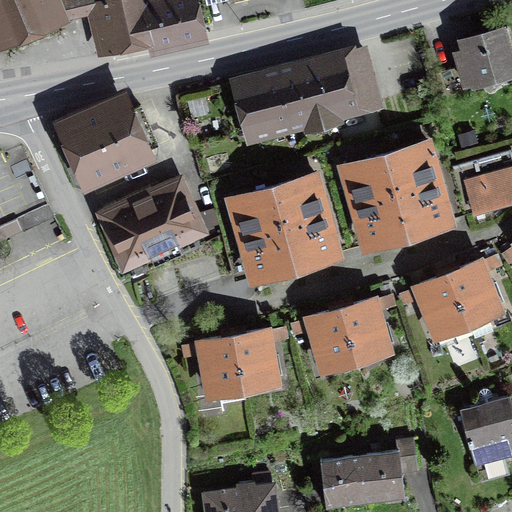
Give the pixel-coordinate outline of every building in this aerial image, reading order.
[(0,0),(0,51),(66,25),(68,28),(96,21),(90,0),(0,0)] [(90,0),(96,21),(97,27),(104,54),(152,42),(142,0),(90,0)] [(142,0),(152,42),(154,48),(206,36),(199,6),(197,0),(142,0)] [(465,92),(511,79),(511,61),(504,28),(452,41),(465,92)] [(226,86),(244,149),(382,108),(364,46),(226,86)] [(52,129),(80,194),(150,164),(122,99),(52,129)] [(365,250),(453,225),(439,176),(430,142),(341,166),(365,250)] [(453,225),(511,207),(511,155),(439,176),(453,225)] [(253,282),(338,260),(317,175),(224,198),(246,284),(253,282)] [(123,274),(206,237),(180,179),(97,216),(123,274)] [(50,201),(0,222),(0,283),(6,281),(0,267),(0,264),(66,236),(50,201)] [(448,273),(465,317),(473,336),(491,329),(484,310),(500,303),(483,260),(448,273)] [(465,317),(448,273),(412,287),(429,331),(465,317)] [(342,307),(356,355),(391,346),(378,297),(342,307)] [(356,355),(342,307),(308,317),(322,365),(356,355)] [(271,329),(235,334),(242,382),(278,377),(271,329)] [(244,398),(242,382),(235,334),(201,339),(210,403),(244,398)] [(482,405),(460,410),(475,466),(511,451),(511,399),(511,394),(494,402),(494,399),(489,393),(482,395),(480,400),(482,405)] [(360,455),(364,500),(403,497),(401,473),(419,472),(417,440),(398,441),(399,452),(360,455)] [(364,500),(360,455),(321,459),(326,504),(364,500)] [(278,511),(275,483),(203,492),(205,511),(278,511)]
